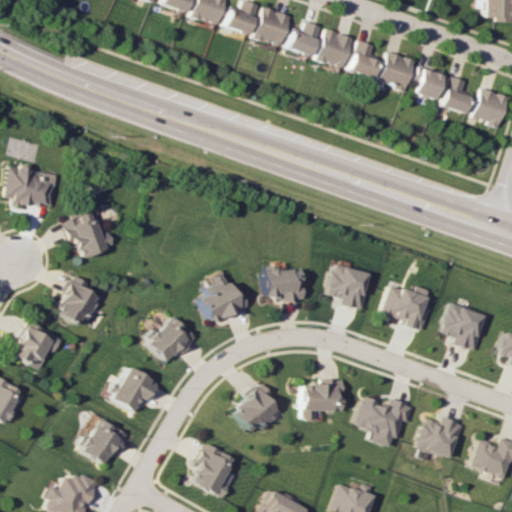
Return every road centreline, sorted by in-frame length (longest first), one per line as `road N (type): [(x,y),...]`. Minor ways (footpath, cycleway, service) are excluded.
road 1 (primary): [(511,232),(67,80),(0,44)]
road 2 (residential): [(122,511),(199,385),(242,352),(280,337),(315,337),(511,406)]
road 3 (residential): [(342,0),(511,58)]
